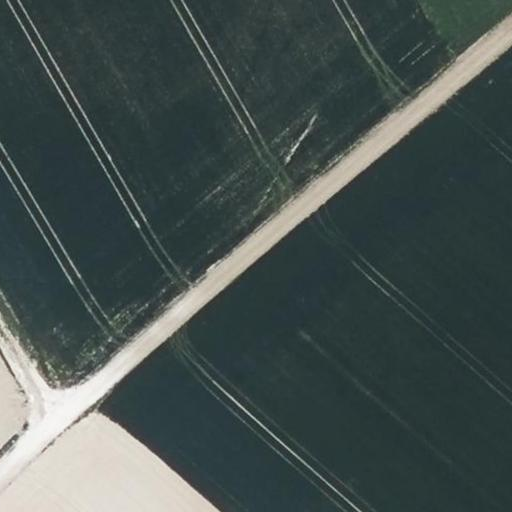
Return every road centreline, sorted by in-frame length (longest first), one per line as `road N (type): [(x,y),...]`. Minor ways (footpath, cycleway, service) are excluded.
road 1 (track): [(511,21),(282,232),(91,391),(0,486)]
road 2 (track): [(0,303),(67,416)]
